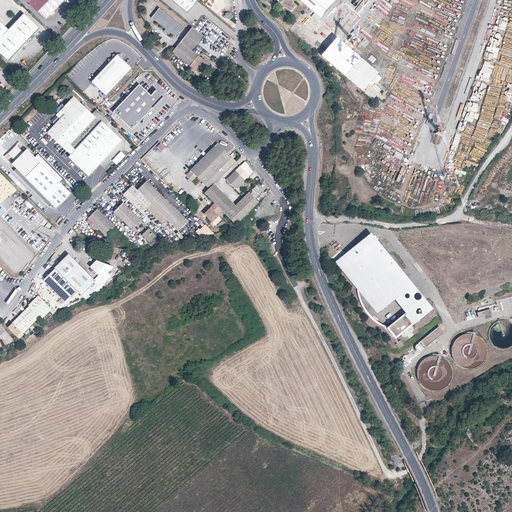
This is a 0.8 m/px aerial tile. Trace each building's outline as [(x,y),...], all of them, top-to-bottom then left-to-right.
[(63,0),(26,0),(45,19),(63,0)] [(171,0),(187,13),(198,0),(171,0)] [(277,0),(290,11),(296,5),(292,2),(293,1),(292,0),(277,0)] [(299,0),(320,18),(335,0),(299,0)] [(170,33),(176,37),(184,27),(159,7),(151,17),(166,29),(164,31),(169,35),(170,33)] [(0,54),(9,62),(39,28),(23,14),(8,31),(0,23),(0,54)] [(192,51),(204,36),(192,27),(180,41),(192,51)] [(364,47),(370,42),(364,37),(359,42),(364,47)] [(180,41),(172,51),(200,74),(208,64),(192,51),(180,41)] [(343,73),(353,61),(342,51),(335,45),(325,57),(343,73)] [(108,59),(108,63),(91,82),(92,83),(106,95),(132,68),(122,59),(121,54),(112,54),(112,59),(108,59)] [(377,72),(358,55),(353,61),(343,73),(363,89),(377,72)] [(106,95),(92,83),(83,92),(97,106),(107,97),(106,95)] [(139,85),(112,113),(131,131),(162,99),(155,92),(151,96),(139,85)] [(70,154),(100,122),(92,114),(73,97),(60,110),(64,114),(47,132),(65,150),(70,154)] [(468,110),(466,116),(476,118),(480,105),(470,103),(468,110)] [(109,121),(96,109),(92,114),(100,122),(101,121),(106,125),(109,121)] [(89,177),(122,140),(106,125),(101,121),(100,122),(70,154),(65,150),(70,154),(69,156),(72,160),(89,177)] [(157,147),(161,151),(165,147),(161,143),(157,147)] [(214,183),(236,161),(218,143),(191,170),(192,171),(197,176),(209,188),(214,183)] [(15,160),(23,152),(17,146),(9,154),(15,160)] [(22,173),(26,178),(56,208),(71,194),(27,149),(23,152),(15,160),(12,163),(22,173)] [(116,164),(124,155),(121,152),(113,160),(116,164)] [(253,171),(245,161),(239,167),(248,175),(253,171)] [(248,175),(239,167),(226,179),(235,188),(248,175)] [(197,176),(192,171),(188,176),(192,181),(197,176)] [(0,203),(16,188),(15,188),(0,172),(0,203)] [(137,189),(151,203),(178,230),(187,221),(147,180),(137,189)] [(226,214),(235,205),(214,183),(209,188),(204,193),(215,203),(222,211),(226,214)] [(137,189),(133,185),(124,193),(142,212),(151,203),(137,189)] [(259,202),(249,192),(235,205),(226,214),(236,224),(259,202)] [(142,220),(123,202),(114,211),(132,229),(142,220)] [(222,211),(215,203),(210,207),(218,215),(222,211)] [(102,204),(97,209),(106,217),(111,213),(102,204)] [(218,215),(210,207),(204,214),(212,221),(218,215)] [(106,217),(97,209),(88,218),(92,222),(99,229),(106,236),(115,227),(106,217)] [(215,225),(221,219),(218,215),(212,221),(215,225)] [(99,229),(92,222),(89,225),(96,232),(99,229)] [(204,240),(213,232),(205,223),(196,231),(204,240)] [(142,235),(149,242),(155,236),(148,228),(142,235)] [(330,257),(335,263),(356,288),(358,296),(359,303),(363,310),(367,315),(371,319),(381,326),(389,329),(397,340),(435,309),(372,233),(363,240),(359,236),(342,250),(340,250),(330,257)] [(68,253),(54,267),(55,268),(76,290),(81,294),(85,299),(90,296),(89,294),(95,289),(97,291),(98,290),(102,287),(100,286),(95,280),(94,279),(68,253)] [(102,278),(113,267),(112,266),(96,260),(90,266),(99,275),(100,276),(102,278)] [(76,290),(55,268),(43,280),(65,301),(76,290)] [(41,318),(51,308),(38,295),(28,305),(29,306),(12,322),(23,332),(39,316),(41,318)] [(478,312),(480,317),(492,313),(490,309),(478,312)] [(444,332),(439,326),(422,341),(426,347),(444,332)] [(407,355),(400,358),(404,366),(411,362),(407,355)]
